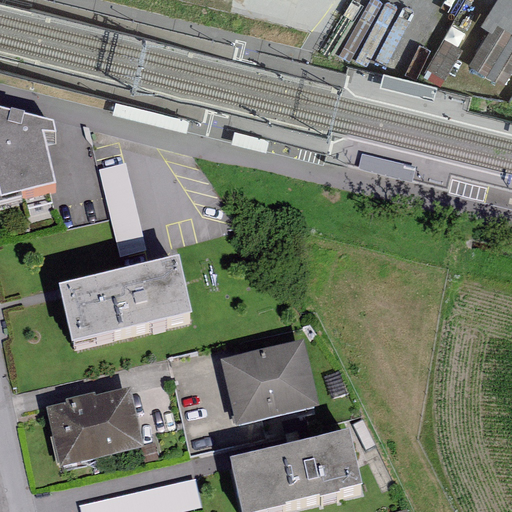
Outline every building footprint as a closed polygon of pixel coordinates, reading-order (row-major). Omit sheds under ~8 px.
[(437,84),(382,71),(378,88),(432,102),(437,84)] [(53,130),(0,115),(0,209),(21,204),(19,199),(55,190),(43,139),(54,139),(53,130)] [(415,169),(360,156),(355,173),(410,187),(415,169)] [(126,166),(99,172),(120,260),(147,253),(126,166)] [(58,294),(71,350),(192,321),(179,265),(58,294)] [(304,346),(220,365),(236,430),(319,410),(304,346)] [(66,407),(46,412),(60,473),(145,453),(130,392),(95,401),(94,398),(65,405),(66,407)] [(348,440),(229,466),(238,511),(294,511),(361,497),(348,440)] [(195,479),(79,507),(80,511),(187,511),(202,508),(195,479)] [(74,511),(74,496),(47,497),(47,511),(74,511)]
